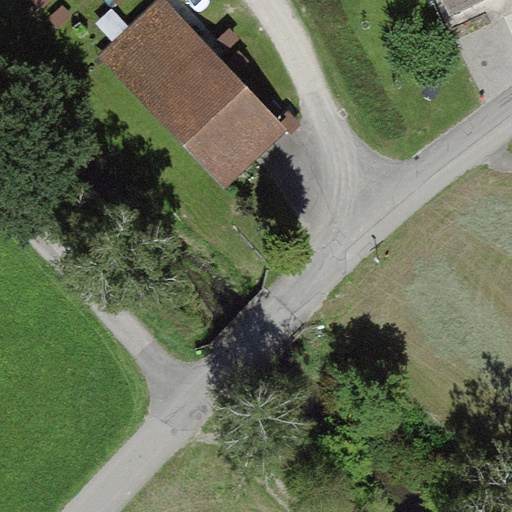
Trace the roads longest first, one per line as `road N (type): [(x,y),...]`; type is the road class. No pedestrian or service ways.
road 1 (residential): [(94,511),(337,259),(511,115)]
road 2 (track): [(0,182),(194,405)]
road 3 (track): [(371,228),(291,22),(266,0)]
